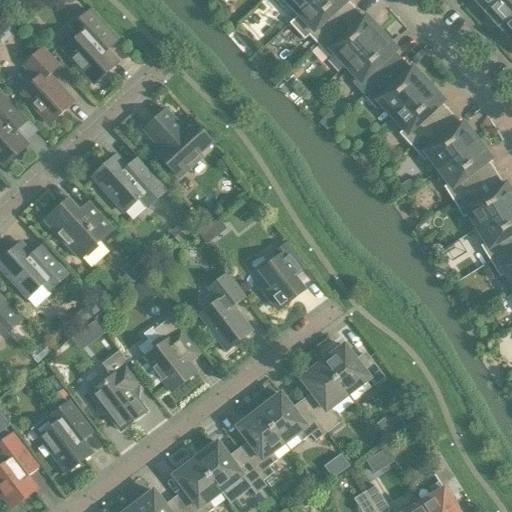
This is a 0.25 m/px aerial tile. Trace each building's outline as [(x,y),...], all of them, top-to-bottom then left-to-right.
[(276,0),(283,8),(287,4),(298,16),(315,0),(276,0)] [(309,36),(318,45),(356,10),(348,1),(348,0),(315,0),(298,16),(290,24),(305,40),(309,36)] [(472,0),(484,13),(498,0),(472,0)] [(511,0),(498,0),(484,13),(499,29),(511,16),(511,0)] [(334,55),(345,67),(382,34),(366,17),(364,19),(356,10),(318,45),(330,59),(334,55)] [(64,51),(94,84),(118,63),(107,51),(117,41),(90,11),(71,29),(79,38),(64,51)] [(511,16),(499,29),(511,43),(511,16)] [(352,83),(365,96),(403,61),(395,52),(397,50),(382,34),(345,67),(356,79),(352,83)] [(51,124),(73,104),(49,77),(59,67),(42,49),(23,66),(32,75),(33,83),(22,93),(51,124)] [(381,106),(392,118),(429,85),(413,68),(411,70),(403,61),(365,96),(377,110),(381,106)] [(399,134),(412,148),(450,113),(442,104),(444,102),(429,85),(392,118),(403,130),(399,134)] [(0,160),(5,166),(27,146),(5,122),(17,111),(0,92),(0,160)] [(144,131),(155,143),(157,142),(161,146),(155,152),(177,175),(212,143),(191,119),(182,127),(166,111),(144,131)] [(461,125),(450,113),(412,148),(424,161),(428,158),(438,171),(477,141),(463,123),(461,125)] [(491,160),(477,141),(438,171),(448,184),(444,187),(454,203),(498,176),(489,161),(491,160)] [(128,168),(116,156),(93,178),(124,213),(139,199),(147,208),(167,191),(138,159),(128,168)] [(468,216),(477,230),(511,207),(511,192),(506,184),(504,185),(498,176),(454,203),(463,219),(468,216)] [(80,260),(113,230),(89,204),(80,212),(69,200),(45,222),(80,260)] [(182,207),(171,216),(180,226),(171,234),(180,244),(199,226),(182,207)] [(511,207),(477,230),(485,244),(480,247),(490,262),(511,248),(511,207)] [(200,235),(208,244),(217,237),(210,227),(200,235)] [(0,262),(0,268),(27,298),(42,285),(49,292),(68,275),(43,246),(32,256),(21,244),(0,262)] [(278,311),(305,291),(294,277),(303,270),(285,246),(275,253),(278,257),(259,272),(271,287),(264,292),(278,311)] [(511,248),(490,262),(500,278),(505,275),(511,286),(511,248)] [(120,270),(133,284),(149,269),(137,255),(120,270)] [(226,351),(251,332),(232,307),(244,298),(226,275),(213,285),(223,298),(200,316),(226,351)] [(0,329),(6,335),(21,321),(0,298),(0,329)] [(144,358),(171,393),(197,373),(187,362),(188,357),(186,355),(195,348),(171,317),(155,330),(160,337),(153,342),(153,347),(155,350),(144,358)] [(344,346),(323,363),(347,395),(368,379),(374,387),(385,378),(369,357),(359,365),(344,346)] [(142,384),(127,365),(127,364),(128,363),(119,351),(119,352),(120,353),(107,363),(106,368),(111,374),(101,382),(97,412),(106,413),(120,432),(146,412),(131,392),(142,384)] [(316,398),(305,406),(326,433),(341,423),(330,408),(347,395),(323,363),(301,379),(316,398)] [(281,395),(259,411),(284,443),(296,434),(302,442),(311,435),(315,442),(326,433),(305,406),(295,414),(281,395)] [(82,441),(93,432),(70,402),(49,418),(55,425),(39,438),(66,473),(92,454),(82,441)] [(0,433),(0,434),(11,423),(0,411),(0,433)] [(252,447),(242,454),(263,482),(274,473),(269,467),(278,461),(272,453),(284,443),(259,411),(238,428),(252,447)] [(38,468),(27,454),(12,434),(0,443),(0,460),(1,462),(0,468),(0,467),(0,498),(1,499),(5,498),(12,509),(37,490),(25,476),(29,473),(30,474),(38,468)] [(217,443),(196,460),(220,492),(230,505),(251,489),(253,492),(264,483),(263,482),(242,454),(232,462),(217,443)] [(457,511),(446,493),(458,485),(450,472),(436,448),(425,455),(432,466),(430,467),(439,482),(429,488),(434,496),(421,504),(425,511),(457,511)] [(220,492),(196,460),(174,476),(189,495),(178,503),(185,511),(209,511),(214,509),(208,501),(220,492)] [(375,486),(364,493),(376,511),(385,511),(390,510),(375,486)] [(154,492),(132,508),(135,511),(185,511),(178,503),(168,511),(154,492)] [(361,511),(376,511),(364,493),(354,499),(361,511)]
